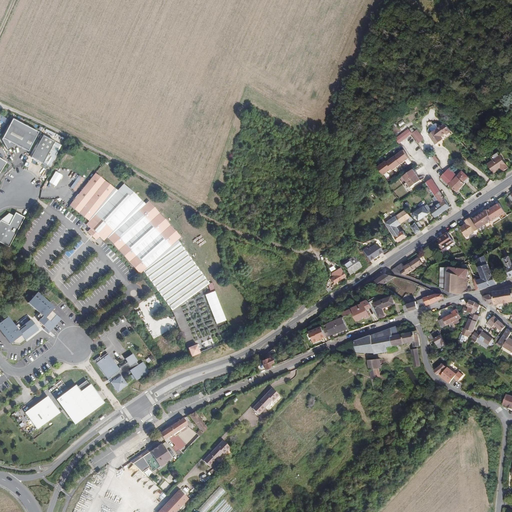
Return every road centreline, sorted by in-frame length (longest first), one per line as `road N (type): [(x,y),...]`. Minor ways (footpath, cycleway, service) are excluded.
road 1 (track): [(308,252),(209,219),(47,125)]
road 2 (residential): [(412,315),(153,427)]
road 3 (secondary): [(295,321),(137,403)]
road 4 (secondary): [(141,409),(246,360),(297,326)]
road 5 (secondary): [(137,403),(48,472),(0,477)]
road 6 (secondary): [(511,180),(382,266)]
road 7 (residential): [(412,315),(433,375),(506,416)]
road 8 (secondary): [(50,511),(74,462),(141,409)]
